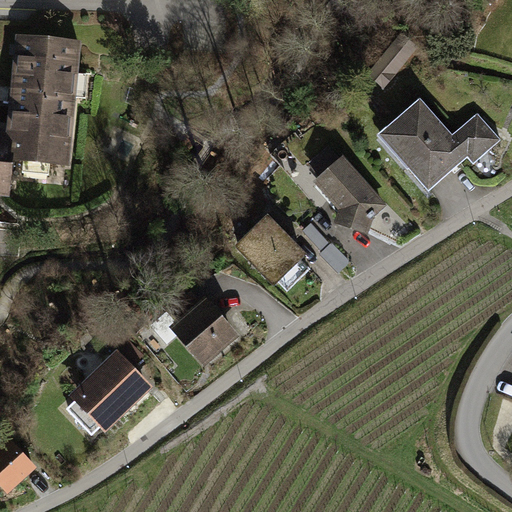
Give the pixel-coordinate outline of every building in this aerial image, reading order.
[(81,38),(15,32),(5,128),(11,157),(69,164),(81,38)] [(389,44),(369,71),(390,86),(409,59),(389,44)] [(421,98),(378,133),(427,190),(467,156),(473,163),(501,139),(478,113),(452,134),(421,98)] [(5,128),(0,127),(0,193),(7,194),(11,157),(5,128)] [(344,157),(318,186),(337,210),(335,223),(369,233),(373,216),(387,206),(344,157)] [(267,211),(235,242),(273,281),(305,251),(267,211)] [(356,258),(317,217),(304,230),(343,270),(356,258)] [(205,296),(168,330),(199,364),(236,330),(205,296)] [(156,383),(119,345),(74,388),(111,426),(156,383)] [(33,467),(9,438),(0,445),(0,484),(5,490),(33,467)]
